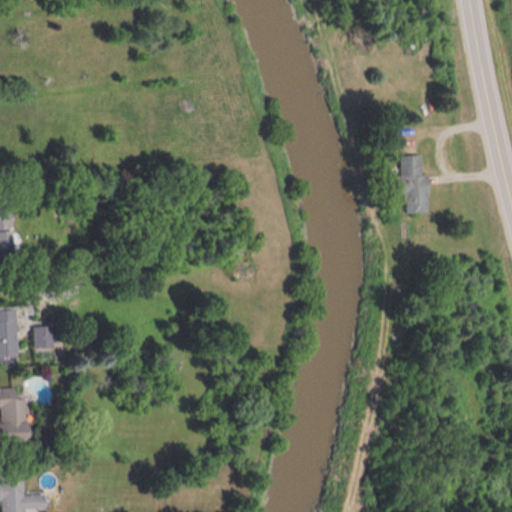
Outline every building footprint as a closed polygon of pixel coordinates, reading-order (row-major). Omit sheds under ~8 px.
[(400,176),(391,176),(392,195),(406,195),(406,213),(430,213),(429,176),(422,176),(422,156),(399,156),(400,176)] [(0,268),(19,269),(19,210),(0,209),(0,268)] [(19,311),(0,310),(0,358),(19,358),(19,311)] [(54,349),(54,327),(33,327),(33,349),(54,349)] [(27,400),(19,400),(19,389),(0,389),(1,443),(34,443),(33,424),(28,424),(27,400)] [(49,509),(48,495),(27,497),(25,477),(0,479),(2,511),(27,511),(27,510),(49,509)]
